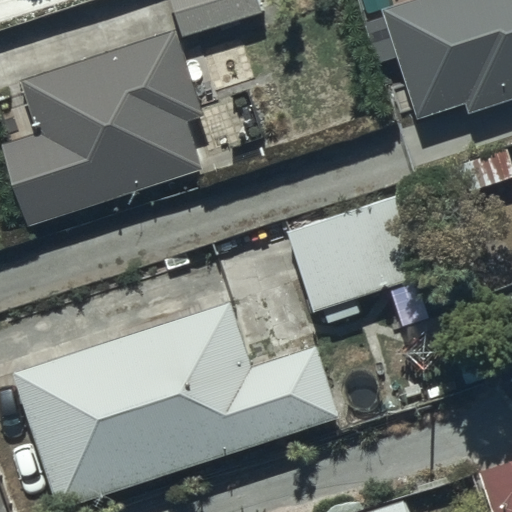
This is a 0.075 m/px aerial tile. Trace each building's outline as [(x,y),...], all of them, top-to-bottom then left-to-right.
[(264,0),(180,0),(191,31),(266,6),(264,0)] [(511,0),(406,0),(392,5),(429,110),(472,95),(477,110),(511,97),(511,0)] [(182,21),(29,71),(47,126),(9,138),(36,220),(205,164),(191,119),(212,112),(182,21)] [(414,188),(296,228),(319,306),(438,271),(414,188)] [(238,299),(24,367),(67,502),(350,412),(326,337),(257,359),(238,299)] [(511,511),(511,453),(486,462),(501,511),(511,511)] [(422,511),(415,490),(352,511),(422,511)]
